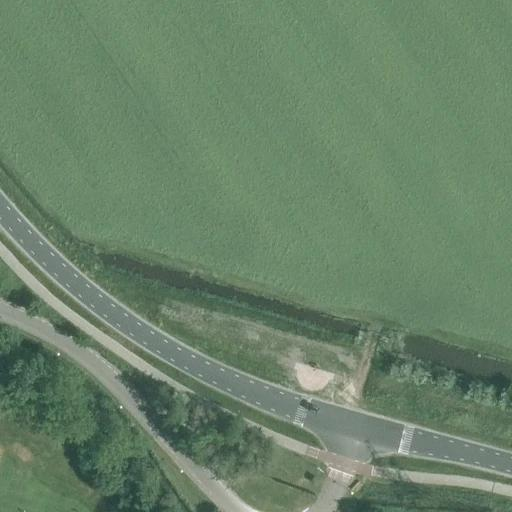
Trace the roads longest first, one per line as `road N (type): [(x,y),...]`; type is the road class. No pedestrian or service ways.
road 1 (tertiary): [(356,431),(209,376),(158,346),(92,300),(0,207)]
road 2 (tertiary): [(511,472),(356,431)]
